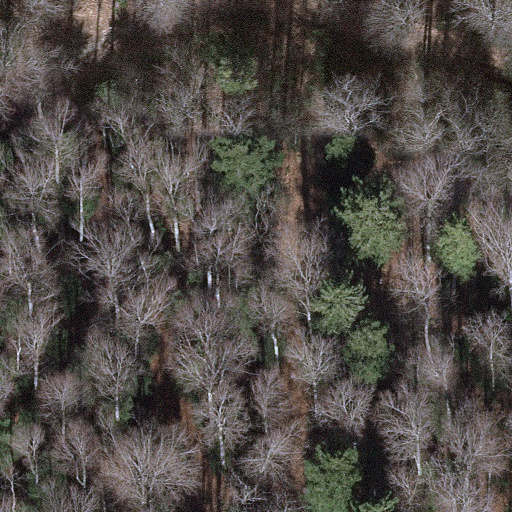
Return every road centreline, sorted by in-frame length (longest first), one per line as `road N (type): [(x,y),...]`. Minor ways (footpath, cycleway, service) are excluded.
road 1 (track): [(0,85),(172,0)]
road 2 (track): [(344,0),(511,55)]
